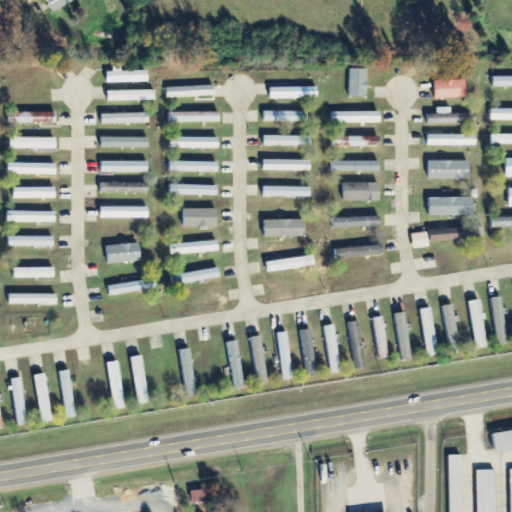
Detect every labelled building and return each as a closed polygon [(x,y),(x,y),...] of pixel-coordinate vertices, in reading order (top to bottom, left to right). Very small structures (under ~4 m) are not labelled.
[(77,0),(47,0),(54,13),(77,0)] [(107,83),(148,82),(148,72),(122,72),(121,66),(113,66),(113,72),(107,73),(107,83)] [(349,98),(367,98),(368,70),(350,70),(349,98)] [(511,77),(493,77),(493,88),(511,87),(511,77)] [(466,81),(435,82),(436,100),(467,98),(466,81)] [(215,96),(215,86),(166,88),(167,98),(215,96)] [(270,100),(318,99),(318,88),(269,89),(270,100)] [(107,92),(108,102),(155,101),(155,91),(107,92)] [(451,108),(437,108),(437,115),(427,115),(428,125),(475,124),(474,114),(452,115),(451,108)] [(511,121),(511,109),(490,110),(490,121),(511,121)] [(220,123),(220,112),(169,113),(169,123),(220,123)] [(308,113),(264,112),(264,122),(307,123),(308,113)] [(55,113),(8,113),(8,124),(55,124),(55,113)] [(381,123),(381,113),(332,113),(332,123),(381,123)] [(101,125),(149,124),(149,114),(101,115),(101,125)] [(511,134),(491,135),(491,146),(511,145),(511,134)] [(476,146),(476,135),(427,136),(427,147),(476,146)] [(264,146),(311,147),(311,137),(264,137),(264,146)] [(379,137),(349,138),(349,147),(379,146),(379,137)] [(56,150),(56,138),(9,138),(9,150),(56,150)] [(149,138),(101,138),(101,148),(149,148),(149,138)] [(219,139),(170,138),(170,148),(219,149),(219,139)] [(311,161),(263,161),(263,171),(311,172),(311,161)] [(428,180),(470,180),(470,162),(428,161),(428,180)] [(148,162),(100,162),(100,173),(148,173),(148,162)] [(218,173),(218,163),(169,162),(169,172),(218,173)] [(379,163),(332,162),(332,172),(379,173),(379,163)] [(7,175),(56,176),(56,165),(7,163),(7,175)] [(148,183),(100,184),(101,194),(148,193),(148,183)] [(344,201),(380,202),(381,184),(344,183),(344,201)] [(169,195),(218,196),(218,187),(169,185),(169,195)] [(263,197),(311,198),(311,188),(263,187),(263,197)] [(55,188),(13,188),(13,200),(56,199),(55,188)] [(429,217),(474,216),(473,198),(429,199),(429,217)] [(148,219),(148,208),(100,208),(100,218),(148,219)] [(183,210),(184,228),(218,227),(217,210),(183,210)] [(55,224),(56,213),(7,212),(7,223),(55,224)] [(334,228),(381,226),(381,217),(334,218),(334,228)] [(511,227),(511,217),(491,218),(492,228),(511,227)] [(305,221),(264,221),(265,238),(305,237),(305,221)] [(431,230),(431,241),(482,240),(481,229),(431,230)] [(430,248),(427,233),(411,235),(414,250),(430,248)] [(54,247),(54,237),(8,237),(8,247),(54,247)] [(219,253),(218,243),(169,245),(170,255),(219,253)] [(107,264),(141,262),(140,244),(107,246),(107,264)] [(336,259),(383,257),(382,246),(335,249),(336,259)] [(315,268),(314,257),(266,261),(267,272),(315,268)] [(13,269),(13,279),(55,278),(54,268),(13,269)] [(171,275),(172,284),(220,280),(219,271),(171,275)] [(156,291),(155,281),(108,286),(109,295),(156,291)] [(57,295),(8,295),(8,305),(57,305),(57,295)] [(506,345),(502,298),(491,299),(495,346),(506,345)] [(474,350),(486,348),(481,301),(469,302),(474,350)] [(453,305),(442,307),(450,353),(461,351),(453,305)] [(419,311),(428,358),(439,356),(430,309),(419,311)] [(397,314),(400,360),(410,359),(406,314),(397,314)] [(374,318),(377,360),(387,359),(384,317),(374,318)] [(350,323),(354,371),(365,370),(360,322),(350,323)] [(322,328),(331,374),(342,373),(333,326),(322,328)] [(306,377),(316,376),(312,330),(302,330),(306,377)] [(277,334),(282,381),(293,380),(288,332),(277,334)] [(252,338),(257,384),(267,383),(262,337),(252,338)] [(244,389),(239,341),(229,342),(234,390),(244,389)] [(198,395),(189,349),(179,351),(187,397),(198,395)] [(148,404),(143,356),(132,358),(137,405),(148,404)] [(126,409),(117,362),(106,364),(115,411),(126,409)] [(75,419),(70,371),(60,372),(64,420),(75,419)] [(52,421),(44,374),(33,376),(42,423),(52,421)] [(12,379),(15,427),(25,426),(23,379),(12,379)] [(511,431),(494,433),(495,451),(511,449),(511,431)] [(461,511),(461,456),(449,456),(450,511),(461,511)] [(477,471),(477,511),(496,511),(496,471),(477,471)] [(192,504),(207,503),(207,491),(191,492),(192,504)]
